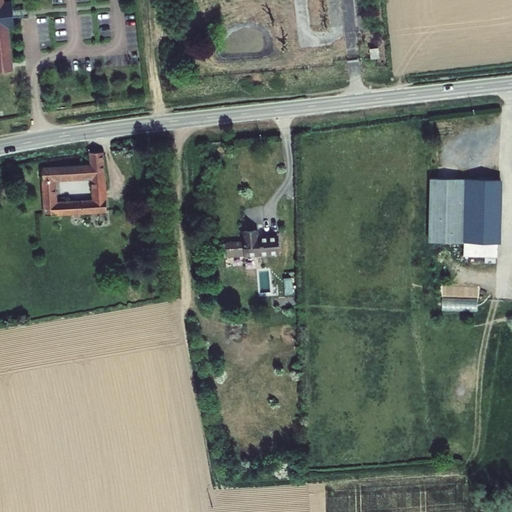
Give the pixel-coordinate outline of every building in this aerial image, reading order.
[(0,0),(0,73),(14,72),(11,29),(16,29),(14,3),(6,4),(5,0),(0,0)] [(361,53),(362,63),(366,63),(370,62),(369,53),(361,53)] [(58,201),(57,180),(94,178),(95,188),(106,188),(105,150),(92,150),(93,166),(43,168),(45,215),(107,213),(106,199),(95,200),(58,201)] [(465,255),(498,256),(500,180),(430,179),(429,241),(466,242),(465,255)] [(95,188),(95,200),(106,199),(106,188),(95,188)] [(278,256),(277,239),(257,240),(257,231),(243,231),(243,244),(227,244),(227,257),(278,256)] [(477,311),(477,300),(441,299),(441,311),(477,311)]
